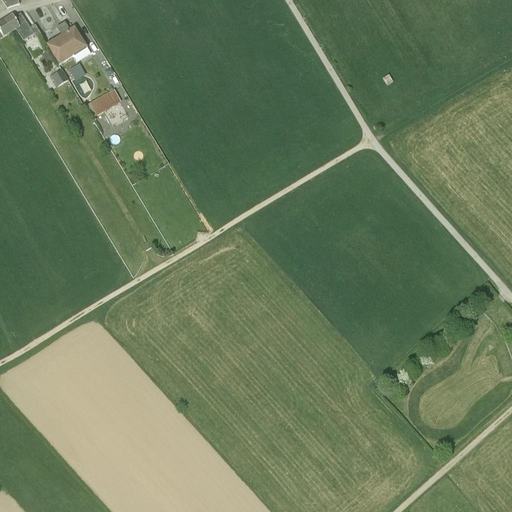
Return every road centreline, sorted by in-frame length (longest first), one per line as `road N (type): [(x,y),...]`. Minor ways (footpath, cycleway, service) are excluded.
road 1 (track): [(0,364),(511,61)]
road 2 (track): [(511,298),(375,144),(287,0)]
road 3 (track): [(511,411),(401,511)]
